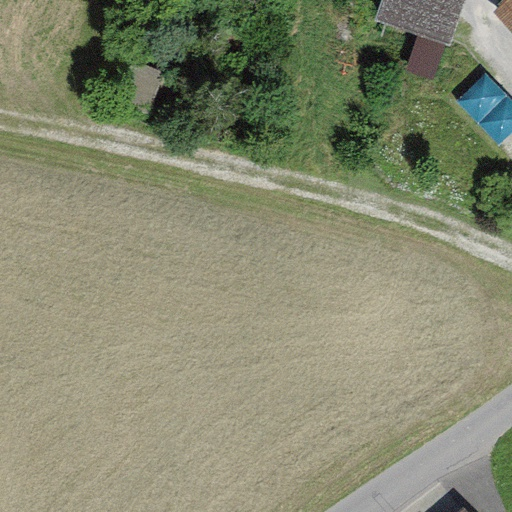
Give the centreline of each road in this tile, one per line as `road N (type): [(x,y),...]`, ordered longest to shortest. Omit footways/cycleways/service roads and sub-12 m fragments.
road 1 (track): [(511,258),(355,200),(0,118)]
road 2 (unclassified): [(511,404),(366,511)]
